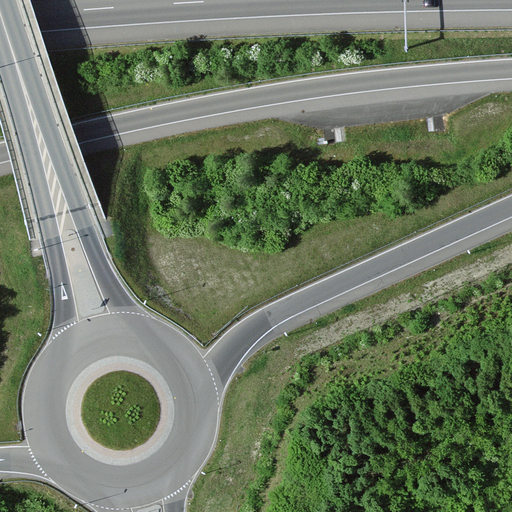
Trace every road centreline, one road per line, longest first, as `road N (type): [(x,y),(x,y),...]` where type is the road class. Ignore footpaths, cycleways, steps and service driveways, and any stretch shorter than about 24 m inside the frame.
road 1 (motorway): [(0,153),(294,90),(511,69)]
road 2 (motorway): [(197,395),(235,344),(277,312),(511,207)]
road 3 (secondary): [(145,337),(107,280),(21,80)]
road 4 (secondary): [(21,80),(63,290),(64,357)]
road 5 (motorway): [(0,16),(237,0)]
